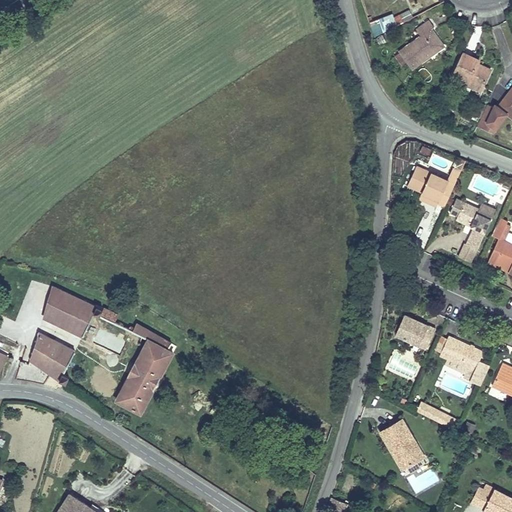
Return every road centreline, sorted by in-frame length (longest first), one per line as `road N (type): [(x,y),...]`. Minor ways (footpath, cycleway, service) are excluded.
road 1 (unclassified): [(396,119),(387,144),(375,326),(318,511)]
road 2 (tertiary): [(0,390),(38,393),(78,410),(234,511)]
road 3 (unclassified): [(346,0),(371,90),(396,119)]
road 4 (residential): [(396,119),(511,166)]
